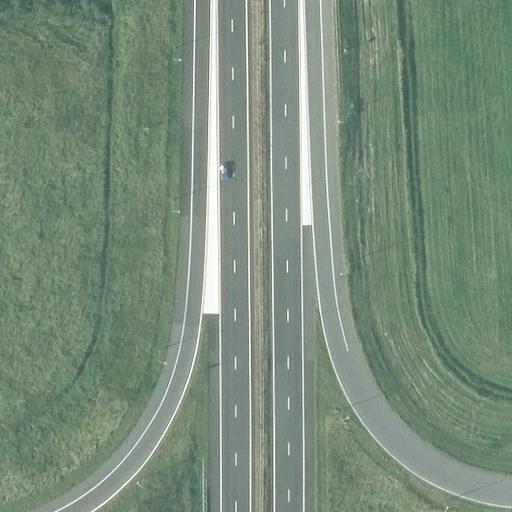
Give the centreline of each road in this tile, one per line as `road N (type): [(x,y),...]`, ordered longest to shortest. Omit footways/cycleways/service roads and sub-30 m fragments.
road 1 (motorway): [(511,500),(423,469),(368,417),(346,374),(324,274),(311,0)]
road 2 (motorway): [(201,0),(195,284),(185,368),(135,462),(79,511)]
road 3 (motorway): [(287,511),(282,0)]
road 4 (motorway): [(230,0),(232,511)]
